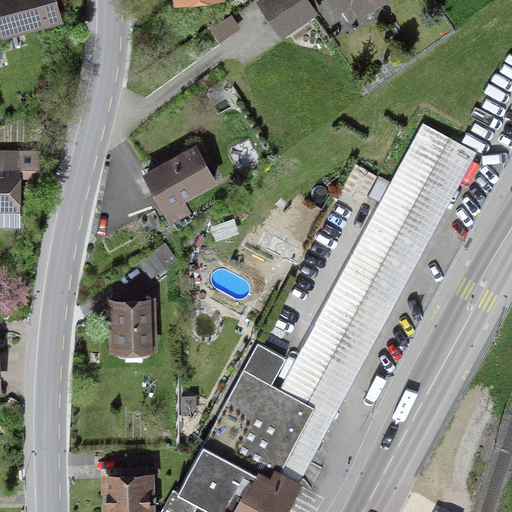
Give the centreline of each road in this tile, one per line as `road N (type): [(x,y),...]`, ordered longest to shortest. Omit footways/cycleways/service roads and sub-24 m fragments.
road 1 (tertiary): [(111,0),(107,67),(56,326),(51,511)]
road 2 (primary): [(511,234),(361,511)]
